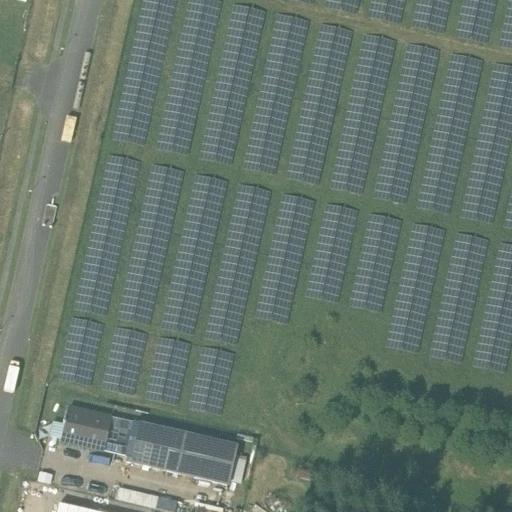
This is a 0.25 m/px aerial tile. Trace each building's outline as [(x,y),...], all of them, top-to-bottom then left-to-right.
[(242,103),(253,46),(227,41),(216,98),(242,103)] [(265,72),(260,114),(275,115),(275,112),(289,114),(294,71),(279,70),(279,74),(265,72)] [(311,79),(300,123),(325,129),(323,136),(327,138),(340,86),(311,79)] [(370,148),(384,93),(369,90),(367,96),(353,92),(341,141),(370,148)] [(394,103),(387,145),(416,151),(424,108),(394,103)] [(475,165),(505,168),(508,130),(478,127),(475,165)] [(111,419),(68,409),(64,425),(62,424),(62,426),(64,426),(60,444),(102,453),(103,452),(110,420),(111,419)] [(133,426),(110,420),(103,452),(126,457),(125,464),(226,488),(236,449),(134,424),(133,426)]
